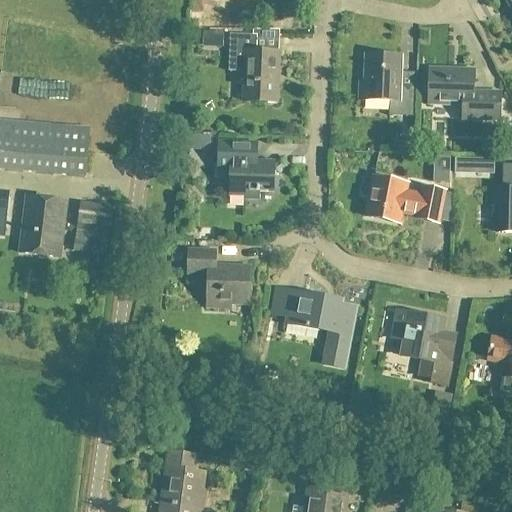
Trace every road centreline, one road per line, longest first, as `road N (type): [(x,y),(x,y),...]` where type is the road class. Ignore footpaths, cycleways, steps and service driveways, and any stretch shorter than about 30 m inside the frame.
road 1 (tertiary): [(94,511),(157,49),(156,0)]
road 2 (residential): [(511,286),(467,288),(351,263),(328,246),(317,222),(321,0)]
road 3 (residential): [(331,0),(429,16),(463,12),(456,0)]
